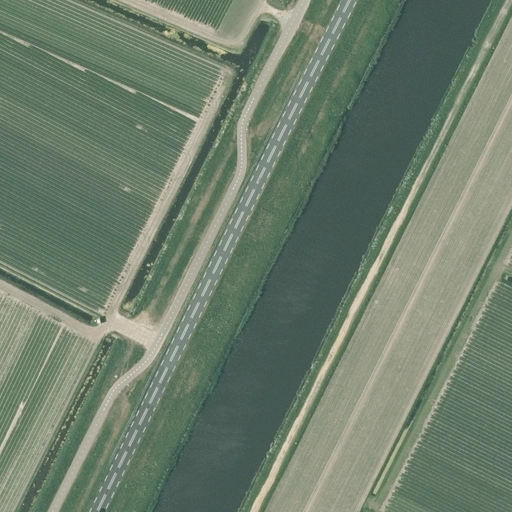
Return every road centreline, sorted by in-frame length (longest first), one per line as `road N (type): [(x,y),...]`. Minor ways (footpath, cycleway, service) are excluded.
road 1 (unclassified): [(304,0),(243,119),(238,178),(154,349),(116,386),(52,511)]
road 2 (primary): [(96,511),(349,0)]
road 3 (track): [(506,0),(253,511)]
road 4 (track): [(106,316),(227,72)]
road 5 (track): [(126,0),(231,45),(259,8),(292,21)]
road 6 (track): [(0,283),(87,329),(106,316),(157,342)]
